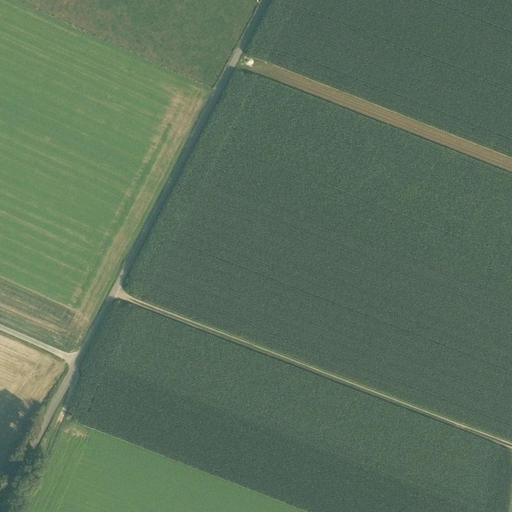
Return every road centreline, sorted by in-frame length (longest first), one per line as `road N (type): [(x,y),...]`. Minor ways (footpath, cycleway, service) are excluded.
road 1 (unclassified): [(267,0),(0,507)]
road 2 (track): [(511,448),(112,293)]
